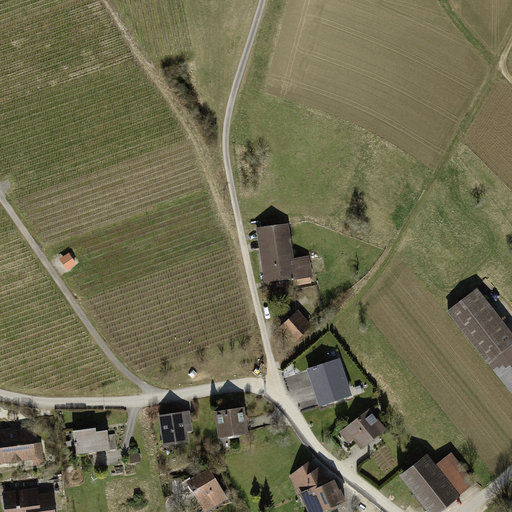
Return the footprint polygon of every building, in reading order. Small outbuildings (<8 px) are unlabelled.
[(293,224),(258,230),(268,285),(316,277),(312,256),(299,259),(293,224)] [(76,264),(69,254),(61,259),(68,269),(76,264)] [(511,328),(482,290),(452,312),(491,364),(511,347),(511,328)] [(317,326),(301,310),(282,329),(298,345),(317,326)] [(511,347),(491,364),(511,391),(511,347)] [(344,360),(311,370),(323,407),(356,396),(344,360)] [(243,408),(217,412),(221,436),(247,432),(243,408)] [(373,408),(343,433),(352,444),(360,438),(369,449),(392,431),(373,408)] [(192,411),(161,416),(165,446),(192,442),(191,435),(196,434),(192,411)] [(32,428),(0,431),(0,450),(1,460),(35,455),(36,462),(44,461),(41,443),(34,444),(32,428)] [(96,429),(75,432),(77,453),(117,449),(115,435),(108,436),(108,431),(96,433),(96,429)] [(432,455),(406,476),(433,511),(444,511),(479,485),(455,454),(440,465),(432,455)] [(314,465),(291,476),(308,511),(326,511),(347,502),(338,484),(327,490),(322,481),(328,478),(323,469),(317,472),(314,465)] [(214,469),(191,482),(208,511),(210,511),(231,500),(214,469)] [(42,488),(4,494),(6,511),(57,511),(55,494),(44,496),(42,488)]
